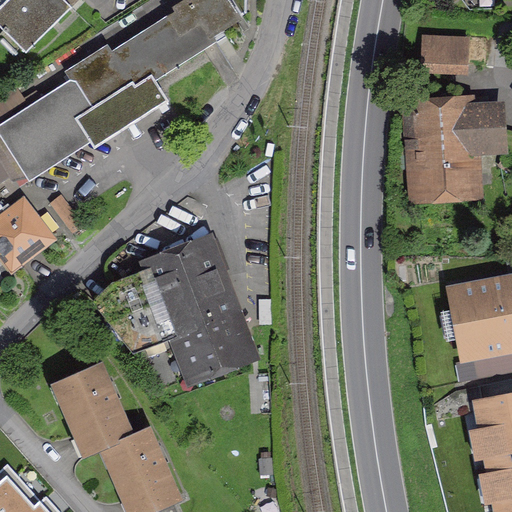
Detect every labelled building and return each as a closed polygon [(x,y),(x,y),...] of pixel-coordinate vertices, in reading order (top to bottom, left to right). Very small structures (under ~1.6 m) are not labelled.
[(0,0),(0,25),(26,52),(73,6),(66,0),(0,0)] [(239,9),(239,0),(179,0),(169,7),(172,13),(106,53),(103,47),(62,73),(67,83),(0,120),(0,142),(20,178),(86,140),(92,149),(164,104),(152,84),(239,28),(231,14),(239,9)] [(416,74),(463,75),(464,35),(417,33),(416,74)] [(472,105),(472,91),(403,95),(408,204),(477,200),(474,157),(503,156),(501,104),(472,105)] [(0,257),(12,274),(57,240),(24,196),(5,210),(0,203),(0,257)] [(187,392),(260,364),(211,239),(138,267),(187,392)] [(511,358),(511,287),(510,276),(440,289),(456,370),(511,358)] [(119,441),(135,433),(103,361),(49,385),(82,460),(99,453),(120,443),(119,441)] [(511,511),(511,388),(471,396),(493,511),(511,511)] [(120,443),(99,453),(126,511),(157,511),(184,500),(151,426),(135,433),(119,441),(120,443)] [(0,511),(48,511),(6,466),(0,470),(0,511)]
